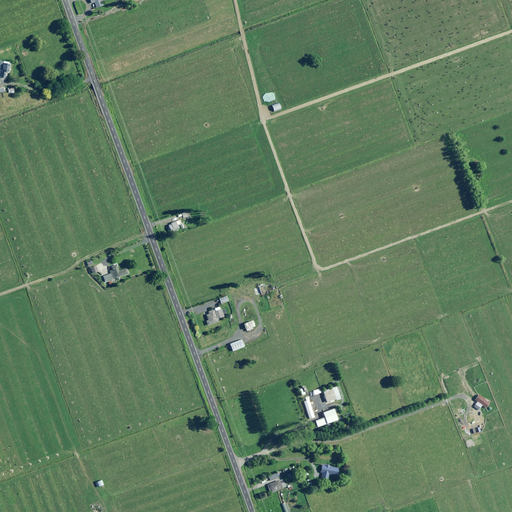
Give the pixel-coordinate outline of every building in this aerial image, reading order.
[(10,62),(4,61),(4,63),(3,62),(2,65),(0,65),(0,64),(0,77),(0,78),(8,79),(10,62)] [(276,99),(273,93),(267,95),(269,102),(276,99)] [(280,109),(278,103),(271,105),(273,111),(280,109)] [(171,233),(177,230),(177,229),(179,228),(178,225),(177,226),(175,222),(167,225),(171,233)] [(113,274),(111,274),(113,278),(115,278),(128,274),(126,268),(118,271),(116,264),(111,266),(113,274)] [(112,279),(110,273),(102,276),(105,282),(112,279)] [(262,284),(259,285),(259,284),(252,286),(256,295),(265,292),(262,284)] [(216,319),(214,312),(213,310),(208,312),(208,314),(206,315),(207,320),(206,321),(207,326),(217,322),(216,319)] [(246,331),(251,329),(251,332),(254,331),(253,327),(254,326),(252,321),(244,323),(246,331)] [(244,347),(241,339),(229,344),(232,351),(244,347)] [(339,399),(335,386),(330,388),(330,389),(323,392),(326,402),(329,401),(329,402),(333,401),(333,400),(335,399),(335,400),(339,399)] [(308,399),(309,399),(308,396),(303,397),(302,398),(301,399),(302,400),(303,401),(309,419),(314,417),(308,400),(308,399)] [(337,420),(333,409),(322,412),(324,418),(315,421),(317,427),(337,420)] [(338,468),(321,465),(320,472),(322,473),(321,478),(328,479),(329,474),(336,476),(338,468)] [(284,484),(282,479),(266,485),(269,493),(287,486),(286,484),(284,484)]
